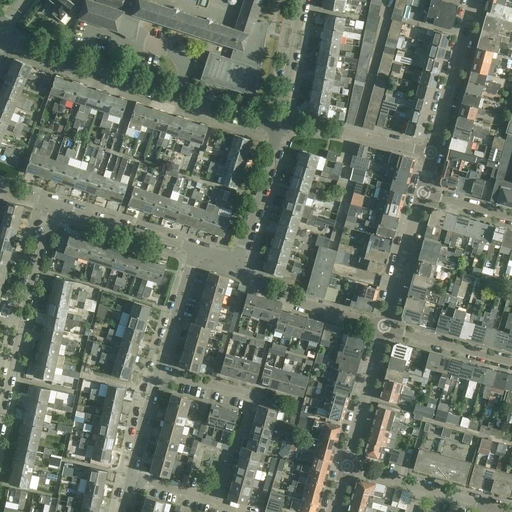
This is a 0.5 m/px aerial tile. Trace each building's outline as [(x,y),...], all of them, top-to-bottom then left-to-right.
[(49,0),(50,1),(41,12),(48,14),(50,12),(60,21),(69,10),(71,12),(79,1),(79,0),(49,0)] [(230,59),(209,52),(201,79),(243,93),(243,91),(255,93),(266,33),(261,32),(262,23),(256,22),(262,0),(243,0),(234,28),(147,0),(84,0),(78,19),(118,32),(131,35),(135,21),(136,16),(234,48),(230,59)] [(344,0),(324,0),(323,8),(342,12),(344,0)] [(439,0),(431,0),(429,10),(454,17),(457,5),(439,0)] [(494,3),(487,0),(484,11),(487,11),(486,15),(508,21),(510,14),(511,14),(511,8),(504,6),(494,3)] [(506,0),(486,0),(487,0),(494,3),(504,6),(511,8),(511,3),(506,1),(506,0)] [(380,9),(369,7),(368,13),(378,15),(380,9)] [(404,11),(394,8),(392,13),(403,16),(404,11)] [(454,17),(429,10),(425,22),(448,28),(451,27),(454,17)] [(378,15),(368,13),(367,18),(379,21),(380,16),(378,15)] [(403,16),(392,13),(391,19),(392,19),(401,21),(403,16)] [(345,18),(326,15),(323,27),(358,33),(359,29),(343,26),(345,18)] [(511,22),(508,21),(486,15),(484,22),(511,30),(511,31),(511,53),(511,57),(511,56),(511,22)] [(379,21),(367,18),(366,24),(377,27),(379,21)] [(401,21),(392,19),(391,25),(401,27),(403,22),(401,21)] [(511,30),(484,22),(480,34),(508,42),(511,31),(511,30)] [(377,27),(366,24),(365,29),(376,32),(377,27)] [(401,27),(391,25),(389,30),(400,33),(401,27)] [(358,33),(323,27),(321,39),(340,43),(342,36),(356,39),(358,33)] [(376,32),(365,29),(364,35),(374,38),(376,32)] [(400,33),(389,30),(388,35),(398,38),(400,33)] [(433,30),(430,43),(446,47),(449,35),(433,30)] [(511,43),(508,42),(480,34),(477,47),(493,52),(499,53),(499,50),(505,52),(506,47),(511,48),(511,43)] [(374,38),(364,35),(363,40),(373,43),(374,38)] [(398,38),(388,35),(386,40),(397,43),(398,38)] [(340,43),(321,39),(319,52),(338,55),(340,43)] [(373,43),(363,40),(362,46),(372,49),(374,43),(373,43)] [(397,43),(386,40),(385,46),(395,49),(397,43)] [(430,43),(424,42),(422,50),(417,48),(411,47),(410,52),(416,53),(421,54),(442,60),(446,47),(430,43)] [(372,49),(362,46),(360,51),(371,54),(372,49)] [(395,49),(385,46),(383,51),(394,54),(395,49)] [(493,52),(477,47),(474,59),(490,63),(495,65),(498,66),(500,60),(491,58),(493,52)] [(371,54),(360,51),(359,57),(369,59),(371,54)] [(394,54),(383,51),(382,57),(392,60),(394,54)] [(338,55),(319,52),(317,64),(336,67),(337,61),(344,63),(344,62),(358,65),(358,62),(359,60),(353,59),(353,58),(345,57),(338,55)] [(421,54),(419,61),(412,60),(411,65),(423,68),(439,72),(442,60),(421,54)] [(369,59),(359,57),(359,60),(358,62),(368,65),(369,59)] [(392,60),(382,57),(380,62),(391,65),(392,60)] [(32,66),(14,59),(9,71),(27,78),(33,81),(41,84),(43,79),(29,73),(32,66)] [(490,63),(474,59),(470,70),(487,74),(490,63)] [(391,65),(380,62),(379,68),(389,71),(391,65)] [(336,67),(317,64),(314,77),(351,84),(352,78),(334,75),(336,67)] [(357,67),(347,117),(346,123),(353,125),(367,70),(366,70),(357,67)] [(389,71),(379,68),(377,73),(388,76),(389,71)] [(487,74),(470,70),(467,81),(483,86),(484,85),(497,89),(500,90),(501,85),(485,81),(487,74)] [(27,78),(9,71),(4,82),(22,89),(27,78)] [(428,72),(422,71),(419,83),(435,88),(438,75),(428,72)] [(388,76),(377,73),(376,78),(386,81),(388,76)] [(68,79),(56,75),(52,85),(50,93),(62,97),(68,79)] [(351,84),(314,77),(312,89),(331,93),(332,86),(350,89),(351,84)] [(386,81),(376,78),(374,84),(385,87),(386,81)] [(80,83),(68,79),(62,97),(60,103),(60,104),(57,112),(62,114),(67,99),(74,101),(80,83)] [(483,86),(467,81),(464,92),(480,97),(482,91),(495,95),(497,89),(484,85),(483,86)] [(22,89),(4,82),(0,92),(0,94),(17,101),(24,104),(32,107),(34,102),(19,96),(22,89)] [(92,87),(80,83),(74,101),(81,104),(78,111),(76,118),(81,120),(92,87)] [(435,88),(419,83),(415,96),(431,100),(435,88)] [(385,87),(374,84),(373,89),(383,92),(385,87)] [(104,91),(92,87),(81,120),(86,121),(91,107),(98,109),(104,91)] [(331,93),(312,89),(310,101),(329,105),(331,93)] [(383,92),(373,89),(371,95),(382,98),(383,92)] [(115,95),(104,91),(98,109),(105,112),(100,126),(105,128),(115,95)] [(415,96),(396,91),(395,96),(414,101),(412,108),(428,112),(431,100),(415,96)] [(480,97),(464,92),(461,103),(477,108),(480,97)] [(17,101),(0,94),(0,107),(13,113),(17,101)] [(127,99),(115,95),(105,128),(109,129),(112,122),(113,122),(116,115),(121,117),(127,99)] [(382,98),(371,95),(370,100),(380,103),(382,98)] [(380,103),(370,100),(368,105),(379,108),(380,103)] [(329,105),(310,101),(307,114),(326,117),(328,110),(343,113),(344,108),(336,106),(329,105)] [(148,106),(136,102),(128,127),(135,130),(133,137),(138,139),(140,131),(142,124),(148,106)] [(477,108),(461,103),(458,115),(474,119),(475,116),(483,118),(486,110),(477,108)] [(406,107),(398,104),(396,110),(405,112),(406,107)] [(379,108),(368,105),(367,111),(377,114),(379,108)] [(160,110),(148,106),(142,124),(154,128),(160,110)] [(13,113),(0,107),(0,121),(8,124),(14,127),(22,130),(24,125),(10,120),(13,113)] [(428,112),(412,108),(408,120),(424,125),(428,112)] [(172,114),(160,110),(154,128),(162,130),(157,145),(162,147),(164,139),(166,132),(172,114)] [(377,114),(367,111),(365,116),(376,119),(377,114)] [(380,113),(379,116),(376,126),(383,128),(386,115),(380,113)] [(184,118),(172,114),(166,132),(178,136),(184,118)] [(474,119),(458,115),(455,125),(474,131),(474,130),(484,133),(488,134),(489,129),(481,127),(476,125),(473,124),(474,119)] [(376,119),(365,116),(364,122),(374,125),(376,119)] [(503,116),(501,123),(507,125),(510,118),(503,116)] [(196,122),(184,118),(178,136),(190,140),(196,122)] [(424,125),(408,120),(405,133),(421,138),(424,125)] [(8,124),(0,121),(0,134),(3,136),(8,124)] [(208,126),(196,122),(190,140),(202,144),(208,126)] [(374,125),(364,122),(362,127),(373,130),(374,125)] [(474,131),(455,125),(452,136),(472,142),(474,136),(483,139),(483,138),(484,133),(474,130),(474,131)] [(253,140),(234,135),(231,146),(249,152),(253,140)] [(474,142),(472,142),(452,136),(449,148),(478,156),(483,158),(484,153),(472,150),(474,142)] [(495,136),(492,147),(503,151),(506,139),(495,136)] [(225,144),(217,142),(215,148),(229,152),(227,158),(245,164),(249,152),(231,146),(231,147),(224,145),(225,144)] [(368,146),(356,143),(353,155),(365,158),(368,146)] [(7,145),(5,150),(13,154),(15,148),(7,145)] [(484,153),(483,158),(488,159),(487,165),(493,167),(498,169),(503,151),(492,147),(487,146),(484,153)] [(478,156),(449,148),(447,154),(465,159),(476,163),(478,156)] [(13,154),(5,150),(4,155),(20,161),(22,157),(13,154)] [(319,156),(301,151),(297,163),(315,169),(319,156)] [(338,154),(328,151),(326,159),(335,162),(338,154)] [(32,152),(29,161),(26,171),(38,175),(44,156),(32,152)] [(97,153),(93,152),(89,164),(88,163),(86,170),(79,168),(73,187),(85,191),(91,172),(92,172),(94,166),(96,158),(97,153)] [(415,159),(399,155),(391,152),(388,164),(411,171),(415,159)] [(465,159),(447,154),(444,165),(453,168),(461,170),(462,168),(465,159)] [(365,158),(353,155),(350,167),(365,171),(368,159),(365,158)] [(55,160),(44,156),(38,175),(49,179),(55,160)] [(245,164),(227,158),(223,170),(242,176),(245,164)] [(68,164),(55,160),(49,179),(62,183),(68,164)] [(121,162),(117,160),(115,164),(112,172),(109,178),(103,176),(97,195),(109,198),(120,166),(121,162)] [(315,169),(297,163),(293,175),(312,180),(315,169)] [(79,168),(68,164),(62,183),(73,187),(79,168)] [(411,171),(388,164),(385,176),(393,178),(408,182),(411,171)] [(453,168),(444,165),(439,182),(441,186),(455,190),(459,175),(454,174),(454,172),(452,171),(453,168)] [(120,166),(109,198),(121,203),(127,184),(120,182),(125,167),(120,166)] [(217,168),(209,166),(208,172),(221,176),(219,183),(228,186),(238,189),(242,176),(223,170),(223,171),(217,169),(217,168)] [(324,166),(322,171),(339,176),(341,171),(324,166)] [(498,169),(493,167),(489,181),(485,180),(480,197),(489,200),(496,177),(498,169)] [(165,174),(177,178),(179,172),(167,168),(165,174)] [(477,168),(476,172),(470,193),(474,195),(475,196),(477,196),(478,196),(480,196),(479,197),(480,197),(485,180),(480,179),(482,170),(477,168)] [(352,169),(350,180),(357,182),(362,183),(365,172),(352,169)] [(476,172),(468,170),(468,172),(466,177),(459,175),(455,190),(469,194),(469,193),(470,193),(476,172)] [(322,171),(320,176),(338,181),(339,176),(322,171)] [(91,172),(85,191),(97,195),(103,176),(92,172),(91,172)] [(312,180),(293,175),(289,187),(308,193),(312,180)] [(182,178),(178,176),(173,190),(178,192),(179,187),(182,178)] [(511,181),(496,177),(489,200),(511,206),(511,181)] [(391,185),(378,181),(376,186),(405,194),(408,182),(393,178),(391,185)] [(367,184),(357,182),(354,193),(364,195),(367,184)] [(134,186),(131,195),(128,205),(140,209),(146,190),(134,186)] [(376,186),(376,187),(380,188),(377,199),(379,199),(402,205),(405,194),(376,186)] [(308,193),(289,187),(286,199),(310,206),(311,207),(313,199),(321,202),(323,197),(315,195),(308,193)] [(327,191),(325,196),(341,201),(343,196),(335,194),(336,190),(331,189),(330,192),(327,191)] [(158,194),(146,190),(140,209),(152,213),(158,194)] [(172,190),(170,198),(164,217),(175,220),(182,202),(184,196),(179,194),(180,193),(178,192),(172,190)] [(225,191),(222,200),(220,207),(224,209),(230,193),(225,191)] [(354,193),(350,204),(355,205),(359,206),(361,206),(364,195),(354,193)] [(170,198),(158,194),(152,213),(164,217),(170,198)] [(310,206),(286,199),(282,211),(301,217),(308,219),(315,221),(317,216),(309,214),(312,207),(311,207),(310,206)] [(402,205),(379,199),(378,205),(385,207),(383,213),(399,217),(402,205)] [(23,206),(8,202),(5,214),(20,218),(23,206)] [(194,206),(182,202),(175,220),(188,225),(194,206)] [(361,206),(359,206),(355,205),(350,204),(348,215),(354,217),(356,212),(361,214),(363,207),(361,206)] [(205,210),(194,206),(188,225),(199,228),(205,210)] [(212,212),(205,210),(199,228),(211,232),(217,214),(220,207),(215,206),(215,207),(214,207),(212,212)] [(383,213),(371,209),(369,214),(375,216),(373,222),(395,228),(399,217),(383,213)] [(446,212),(434,209),(431,210),(424,237),(438,241),(439,236),(431,234),(434,226),(441,228),(446,212)] [(301,217),(282,211),(278,223),(297,228),(301,217)] [(5,214),(0,212),(0,218),(3,220),(2,225),(17,229),(20,218),(5,214)] [(457,215),(446,212),(441,228),(448,230),(446,236),(444,243),(449,244),(457,215)] [(229,218),(217,214),(211,232),(223,236),(229,218)] [(474,220),(457,215),(449,244),(449,246),(454,248),(457,236),(464,238),(464,235),(469,236),(474,220)] [(324,224),(315,221),(308,219),(306,224),(322,229),(324,224)] [(473,247),(471,253),(476,254),(484,224),(479,222),(478,221),(476,220),(474,221),(474,220),(469,236),(474,237),(472,246),(473,247)] [(373,222),(366,221),(365,225),(378,229),(376,233),(393,238),(395,228),(373,222)] [(297,228),(278,223),(275,235),(293,240),(297,228)] [(488,225),(484,224),(476,254),(481,255),(485,240),(490,242),(495,226),(495,225),(494,226),(493,226),(492,225),(490,224),(488,225)] [(17,229),(2,225),(0,231),(0,237),(14,241),(17,229)] [(505,228),(495,226),(490,242),(486,257),(491,259),(495,243),(501,245),(505,228)] [(511,230),(505,228),(501,245),(511,248),(511,230)] [(374,235),(366,233),(365,238),(372,240),(370,246),(389,251),(392,240),(374,235)] [(61,273),(70,276),(76,256),(81,240),(77,239),(78,237),(70,234),(69,236),(62,234),(57,250),(71,255),(69,261),(67,269),(63,268),(61,273)] [(293,240),(275,235),(271,247),(290,252),(292,245),(307,250),(308,245),(300,243),(293,240)] [(318,235),(315,247),(318,248),(319,246),(327,249),(330,239),(318,235)] [(0,237),(0,249),(11,252),(14,241),(0,237)] [(433,241),(424,239),(421,249),(453,258),(459,260),(462,251),(455,249),(454,253),(439,249),(441,244),(433,241)] [(86,241),(81,240),(76,256),(88,260),(94,242),(86,240),(86,241)] [(95,262),(93,269),(91,277),(95,278),(98,271),(100,264),(105,247),(101,246),(102,244),(94,242),(88,260),(95,262)] [(352,246),(339,243),(338,250),(344,252),(356,255),(358,249),(352,247),(352,246)] [(318,248),(308,284),(306,293),(324,298),(327,287),(331,273),(337,251),(327,249),(319,246),(318,248)] [(389,251),(370,246),(369,252),(361,250),(360,256),(386,263),(389,251)] [(100,264),(105,265),(112,268),(118,250),(110,247),(110,249),(105,247),(100,264)] [(290,252),(271,247),(268,258),(286,264),(290,252)] [(11,252),(0,249),(0,261),(8,264),(11,252)] [(453,258),(421,249),(418,259),(435,265),(436,260),(447,263),(453,260),(453,258)] [(125,252),(118,250),(112,268),(124,272),(129,255),(125,254),(125,252)] [(344,252),(338,250),(334,262),(341,263),(344,252)] [(133,257),(129,255),(124,272),(136,275),(141,257),(134,255),(133,257)] [(386,263),(360,256),(358,262),(368,264),(367,270),(383,275),(386,263)] [(149,260),(141,257),(136,275),(148,279),(153,263),(149,261),(149,260)] [(286,264),(268,258),(264,271),(282,276),(286,264)] [(435,265),(418,259),(414,272),(431,276),(436,278),(436,276),(437,271),(440,272),(441,267),(435,265)] [(8,264),(0,261),(0,273),(5,275),(8,264)] [(157,264),(153,263),(148,279),(160,283),(166,265),(158,262),(157,264)] [(473,266),(471,273),(479,275),(481,268),(473,266)] [(210,272),(207,280),(227,286),(229,277),(210,272)] [(431,276),(414,272),(411,283),(435,290),(437,285),(432,283),(429,282),(431,276)] [(338,275),(331,273),(327,287),(334,289),(338,275)] [(492,275),(482,273),(480,278),(488,281),(491,281),(492,275)] [(504,279),(492,275),(491,281),(499,283),(502,284),(504,279)] [(74,282),(55,277),(52,290),(71,294),(74,282)] [(511,280),(504,279),(502,284),(511,288),(511,280)] [(227,286),(207,280),(205,289),(224,295),(227,286)] [(499,283),(491,281),(488,281),(485,289),(496,293),(499,283)] [(446,293),(435,290),(411,283),(408,295),(424,300),(426,293),(429,294),(439,297),(437,303),(442,305),(446,293)] [(460,285),(454,283),(454,284),(451,283),(450,288),(452,289),(451,294),(456,296),(459,289),(460,285)] [(357,284),(356,289),(348,287),(346,292),(354,295),(375,300),(378,289),(357,284)] [(334,289),(327,287),(324,298),(334,301),(338,290),(334,289)] [(224,295),(205,289),(202,298),(222,303),(224,295)] [(71,294),(52,290),(50,302),(69,306),(71,294)] [(134,291),(132,296),(136,297),(141,299),(143,294),(138,292),(134,291)] [(247,293),(244,303),(242,313),(250,315),(256,296),(247,293)] [(375,300),(354,295),(352,300),(346,299),(345,304),(371,311),(373,310),(375,300)] [(425,300),(424,300),(408,295),(404,307),(422,312),(431,315),(433,309),(424,307),(425,300)] [(264,298),(256,296),(250,315),(256,317),(255,319),(259,320),(259,318),(259,317),(264,298)] [(222,303),(202,298),(200,307),(219,312),(222,303)] [(273,301),(264,298),(259,317),(259,318),(268,320),(273,301)] [(96,303),(85,300),(85,302),(83,309),(94,312),(96,303)] [(282,303),(273,301),(268,320),(276,322),(279,311),(280,311),(282,303)] [(481,302),(475,301),(470,321),(464,320),(463,320),(459,336),(470,339),(475,323),(481,302)] [(69,306),(50,302),(47,314),(66,318),(69,306)] [(152,308),(134,302),(130,314),(146,319),(148,315),(149,316),(152,308)] [(219,312),(200,307),(197,315),(217,321),(219,312)] [(422,312),(404,307),(401,318),(403,320),(431,328),(433,322),(420,319),(422,312)] [(497,310),(492,308),(490,313),(481,342),(493,345),(497,330),(491,328),(497,310)] [(466,312),(455,309),(453,317),(452,316),(447,333),(459,336),(463,320),(464,320),(466,312)] [(130,314),(123,312),(115,310),(114,315),(128,319),(126,326),(144,332),(147,324),(145,323),(146,319),(130,314)] [(276,322),(274,330),(283,332),(288,313),(280,311),(279,311),(276,322)] [(490,313),(485,311),(480,325),(475,323),(470,339),(481,342),(490,313)] [(297,316),(288,313),(283,332),(292,335),(297,316)] [(452,316),(440,313),(436,329),(447,333),(452,316)] [(511,313),(509,313),(504,331),(497,330),(493,345),(504,349),(511,321),(511,313)] [(66,318),(47,314),(44,326),(63,330),(65,323),(79,327),(81,322),(73,320),(66,318)] [(197,315),(195,324),(211,328),(211,329),(214,330),(217,321),(197,315)] [(306,318),(297,316),(292,335),(300,337),(306,318)] [(314,320),(306,318),(300,337),(309,339),(314,320)] [(323,323),(314,320),(309,339),(318,342),(323,323)] [(195,324),(191,323),(189,332),(208,337),(211,329),(211,328),(195,324)] [(341,328),(333,326),(325,323),(321,339),(329,341),(331,332),(340,335),(341,328)] [(63,330),(44,326),(41,339),(60,343),(75,346),(76,341),(62,338),(63,330)] [(144,332),(126,326),(122,338),(139,343),(140,339),(142,339),(144,332)] [(364,334),(349,330),(345,346),(362,351),(366,337),(364,334)] [(208,337),(189,332),(186,340),(206,346),(208,337)] [(263,339),(271,342),(273,334),(270,333),(269,337),(264,335),(263,339)] [(122,338),(116,336),(108,334),(106,338),(121,343),(119,350),(137,356),(139,348),(137,347),(139,343),(122,338)] [(60,343),(41,339),(39,351),(58,356),(59,348),(74,351),(75,346),(60,343)] [(206,346),(186,340),(184,349),(203,354),(206,346)] [(391,355),(406,359),(409,360),(410,357),(412,348),(397,344),(394,345),(391,355)] [(362,351),(345,346),(343,352),(339,351),(339,352),(334,350),(332,355),(358,363),(362,351)] [(203,354),(184,349),(182,358),(201,363),(203,354)] [(137,356),(119,350),(116,357),(102,353),(101,357),(109,360),(115,362),(131,367),(133,363),(134,363),(137,356)] [(58,356),(39,351),(36,364),(55,368),(58,356)] [(440,356),(429,352),(426,362),(426,365),(424,371),(422,376),(428,378),(430,369),(436,371),(440,356)] [(225,353),(223,363),(220,373),(229,376),(235,356),(225,353)] [(95,356),(89,354),(86,366),(91,368),(95,356)] [(358,363),(332,355),(331,360),(336,361),(336,362),(340,363),(338,370),(355,375),(358,363)] [(406,359),(391,355),(388,367),(422,377),(422,376),(424,371),(413,368),(413,371),(404,368),(406,359)] [(243,358),(235,356),(229,376),(238,378),(243,358)] [(451,359),(440,356),(436,371),(442,372),(438,386),(443,387),(444,383),(451,359)] [(201,363),(182,358),(179,367),(198,372),(201,363)] [(252,361),(243,358),(238,378),(247,380),(252,361)] [(462,362),(451,359),(444,383),(450,384),(452,375),(458,377),(458,376),(462,362)] [(261,363),(252,361),(247,380),(255,383),(261,363)] [(131,367),(115,362),(111,374),(129,380),(132,372),(130,371),(131,367)] [(473,365),(462,362),(458,376),(467,379),(466,383),(464,382),(462,388),(463,388),(462,391),(466,392),(473,365)] [(55,368),(36,364),(33,376),(52,380),(55,368)] [(265,364),(262,374),(259,384),(268,386),(273,367),(265,364)] [(485,368),(473,365),(466,392),(465,397),(471,398),(476,381),(481,382),(485,368)] [(282,369),(273,367),(268,386),(277,389),(282,369)] [(422,377),(388,367),(385,379),(401,383),(403,377),(408,378),(408,376),(411,377),(411,379),(422,382),(421,385),(426,386),(428,378),(422,376),(422,377)] [(332,368),(330,373),(329,379),(336,381),(352,386),(355,375),(338,370),(332,368)] [(496,371),(485,368),(481,382),(486,384),(483,397),(489,399),(491,391),(496,371)] [(291,371),(282,369),(277,389),(285,391),(291,371)] [(299,374),(291,371),(285,391),(294,394),(299,374)] [(508,374),(496,371),(491,391),(502,395),(504,389),(508,374)] [(308,376),(299,374),(294,394),(303,396),(308,376)] [(403,384),(401,383),(385,379),(382,388),(412,397),(414,391),(402,388),(403,384)] [(352,386),(336,381),(334,387),(318,382),(316,388),(325,391),(349,397),(352,386)] [(108,385),(101,383),(99,391),(91,389),(90,394),(98,396),(105,397),(122,401),(123,396),(125,397),(127,389),(108,385)] [(31,386),(29,398),(48,402),(50,390),(31,386)] [(412,397),(382,388),(379,398),(397,403),(399,399),(411,402),(412,397)] [(349,397),(325,391),(322,402),(346,408),(349,397)] [(191,399),(172,394),(169,403),(188,408),(191,399)] [(428,396),(425,406),(431,408),(432,404),(435,404),(437,398),(428,396)] [(122,401),(105,397),(103,409),(121,413),(123,406),(121,405),(122,401)] [(48,402),(29,398),(26,410),(45,414),(48,402)] [(346,408),(322,402),(311,398),(309,404),(317,407),(327,409),(325,416),(342,421),(346,408)] [(188,408),(169,403),(167,411),(186,417),(188,408)] [(412,413),(415,414),(423,416),(432,419),(435,409),(431,408),(425,406),(415,403),(412,413)] [(211,405),(206,424),(215,427),(220,407),(211,405)] [(278,410),(258,405),(256,414),(275,419),(278,410)] [(402,413),(377,406),(374,416),(399,423),(402,413)] [(229,410),(220,407),(215,427),(224,429),(229,410)] [(121,413),(103,409),(101,417),(94,415),(86,414),(85,419),(117,425),(118,421),(120,421),(121,413)] [(45,414),(26,410),(23,422),(42,427),(49,428),(57,430),(71,433),(72,426),(58,423),(57,425),(50,423),(43,421),(45,414)] [(238,412),(229,410),(224,429),(232,431),(238,412)] [(436,410),(434,419),(445,423),(447,413),(436,410)] [(186,417),(167,411),(164,420),(184,425),(186,417)] [(275,419),(256,414),(254,422),(273,427),(275,419)] [(392,421),(374,416),(372,425),(390,431),(391,425),(405,429),(406,425),(399,423),(392,421)] [(471,419),(463,417),(460,426),(468,428),(470,422),(471,419)] [(117,425),(85,419),(84,423),(92,425),(90,432),(98,434),(116,438),(118,430),(116,430),(117,425)] [(321,427),(320,433),(337,438),(341,426),(315,419),(313,425),(321,427)] [(184,425),(164,420),(162,429),(181,434),(184,425)] [(42,427),(23,422),(20,435),(39,439),(42,427)] [(273,427),(254,422),(251,431),(271,436),(273,427)] [(478,424),(470,422),(468,428),(476,431),(478,424)] [(479,431),(490,435),(492,428),(494,424),(488,422),(487,427),(481,425),(479,431)] [(390,431),(372,425),(367,441),(385,446),(390,431)] [(492,428),(490,435),(502,438),(504,432),(492,428)] [(181,434),(162,429),(159,438),(179,443),(181,434)] [(271,436),(251,431),(249,440),(268,445),(271,436)] [(209,438),(226,442),(228,437),(210,433),(209,438)] [(337,438),(320,433),(318,439),(310,437),(309,442),(334,449),(337,438)] [(116,438),(98,434),(96,441),(89,439),(89,440),(81,438),(80,443),(88,445),(95,446),(112,450),(113,445),(115,446),(116,438)] [(39,439),(20,435),(18,447),(37,451),(39,439)] [(179,443),(159,438),(157,446),(176,451),(179,443)] [(481,438),(479,447),(489,450),(492,441),(481,438)] [(268,445),(249,440),(246,448),(261,452),(265,453),(266,454),(268,445)] [(282,449),(287,453),(290,449),(292,442),(289,442),(287,441),(285,445),(282,449)] [(385,446),(367,441),(364,453),(366,455),(378,459),(380,450),(391,453),(389,462),(396,464),(399,450),(385,446)] [(292,442),(290,449),(296,451),(298,443),(292,442)] [(334,449),(309,442),(307,448),(315,450),(313,456),(331,461),(334,449)] [(112,450),(95,446),(92,459),(111,463),(113,454),(111,454),(112,450)] [(176,451),(157,446),(154,455),(174,460),(176,451)] [(37,451),(18,447),(15,459),(34,463),(37,451)] [(242,447),(239,455),(259,461),(263,462),(265,453),(261,452),(246,448),(242,447)] [(287,453),(282,449),(278,453),(283,457),(287,453)] [(420,449),(419,449),(413,468),(414,469),(414,468),(434,474),(440,455),(419,449),(420,449)] [(69,464),(71,451),(59,450),(57,462),(69,464)] [(406,452),(399,450),(396,464),(402,466),(406,452)] [(313,462),(312,468),(328,472),(331,461),(313,456),(301,452),(299,458),(313,462)] [(412,454),(406,452),(402,466),(409,467),(412,454)] [(174,460),(154,455),(152,464),(171,469),(172,469),(174,460)] [(259,461),(239,455),(237,464),(256,469),(259,461)] [(286,465),(295,465),(296,456),(287,455),(286,465)] [(471,463),(440,455),(434,474),(465,483),(466,483),(472,463),(471,463)] [(34,463),(15,459),(12,471),(31,475),(34,463)] [(280,459),(277,470),(282,471),(285,460),(280,459)] [(171,469),(152,464),(150,472),(169,478),(171,472),(174,473),(175,470),(172,469),(171,469)] [(256,469),(237,464),(234,473),(254,478),(256,469)] [(309,473),(307,478),(325,483),(328,472),(312,468),(298,464),(297,469),(309,473)] [(475,464),(474,464),(469,484),(479,487),(485,467),(475,464)] [(495,470),(485,467),(479,487),(490,490),(495,470)] [(108,472),(90,468),(87,480),(104,484),(105,479),(107,480),(108,472)] [(282,471),(277,470),(274,480),(279,482),(282,471)] [(506,473),(495,470),(490,490),(500,493),(506,473)] [(31,475),(12,471),(10,484),(29,488),(31,475)] [(254,478),(234,473),(232,482),(251,487),(254,478)] [(511,490),(511,474),(506,473),(500,493),(511,496),(511,490)] [(325,483),(307,478),(306,484),(293,480),(292,485),(322,494),(325,483)] [(359,478),(356,480),(354,490),(370,494),(382,498),(383,492),(374,490),(376,483),(360,479),(359,478)] [(104,484),(87,480),(84,492),(103,496),(105,489),(103,488),(104,484)] [(251,487),(232,482),(230,490),(249,495),(251,487)] [(303,495),(301,500),(318,505),(322,494),(292,485),(290,485),(288,490),(303,495)] [(402,490),(395,488),(392,501),(398,503),(402,490)] [(249,495),(230,490),(227,499),(246,504),(249,495)] [(370,494),(354,490),(351,501),(367,506),(380,509),(386,511),(388,506),(369,500),(370,494)] [(410,493),(402,490),(398,503),(397,507),(405,509),(410,493)] [(284,495),(276,493),(271,491),(267,504),(266,507),(280,511),(284,495)] [(77,497),(76,498),(75,503),(82,505),(99,508),(100,504),(101,504),(103,496),(84,492),(83,498),(77,497)] [(146,497),(144,506),(163,511),(165,502),(146,497)] [(290,509),(299,511),(316,511),(318,505),(301,500),(293,498),(290,509)] [(365,511),(367,506),(351,501),(347,511),(365,511)]
